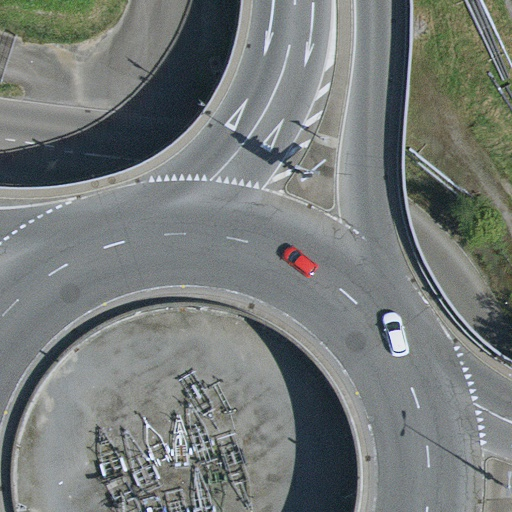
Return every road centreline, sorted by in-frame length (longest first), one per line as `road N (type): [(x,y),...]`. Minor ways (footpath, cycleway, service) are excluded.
road 1 (unclassified): [(511,391),(491,311),(411,225),(319,172),(104,152),(0,130)]
road 2 (primary): [(389,337),(366,183),(377,0)]
road 3 (primary): [(295,0),(282,72),(261,118),(210,181),(146,236)]
road 4 (primary): [(389,337),(339,286),(270,248),(203,234),(146,236)]
road 5 (primary): [(431,471),(424,414),(389,337)]
road 6 (primary): [(104,248),(55,271),(0,325)]
